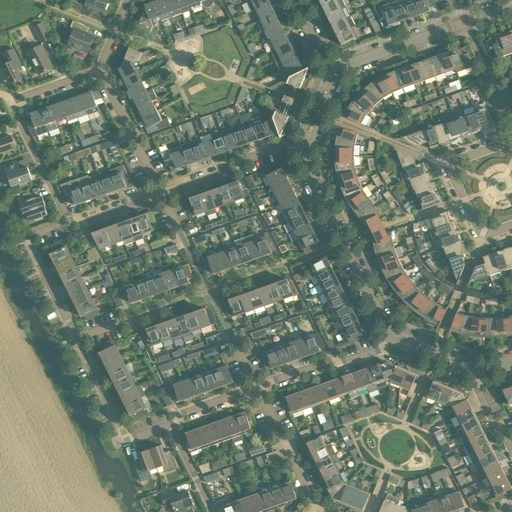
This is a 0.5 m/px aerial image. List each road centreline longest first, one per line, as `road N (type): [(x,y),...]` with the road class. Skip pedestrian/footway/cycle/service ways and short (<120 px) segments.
road 1 (residential): [(68,221),(14,103),(98,69)]
road 2 (residential): [(389,331),(304,158)]
road 3 (residential): [(511,224),(488,233),(477,227),(451,172),(455,161),(511,141)]
road 4 (residential): [(169,424),(126,440),(76,339)]
road 5 (residential): [(76,339),(27,243),(68,221)]
road 6 (residential): [(161,195),(299,142)]
road 7 (residential): [(258,387),(396,342)]
road 8 (residential): [(332,75),(464,23)]
road 9 (residential): [(76,339),(209,292)]
road 10 (residential): [(161,195),(98,69)]
road 11 (residential): [(317,511),(258,387)]
